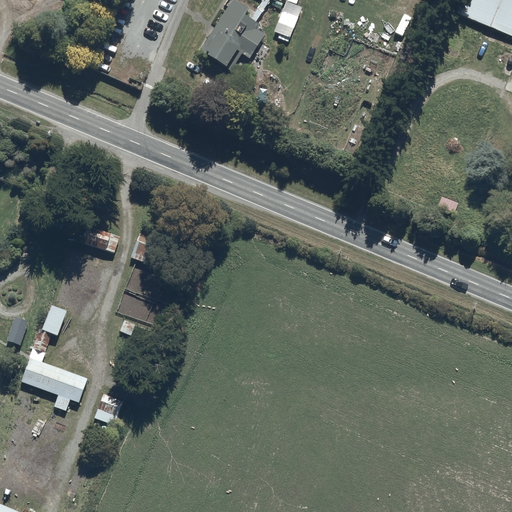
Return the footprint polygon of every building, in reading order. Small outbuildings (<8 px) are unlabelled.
[(511,0),(464,0),(457,17),(511,39),(511,0)] [(265,38),(258,33),(261,28),(246,19),(250,12),(233,2),(201,55),(210,61),(209,63),(228,74),(240,53),(252,60),(265,38)] [(275,35),(291,41),(303,11),(287,5),(275,35)] [(457,202),(441,196),(437,206),(453,212),(457,202)] [(81,240),(114,252),(119,237),(86,225),(81,240)] [(142,226),(130,257),(156,266),(167,236),(142,226)] [(41,328),(57,334),(66,309),(50,304),(41,328)] [(6,340),(20,344),(27,321),(14,317),(6,340)] [(124,319),(119,331),(130,336),(135,325),(124,319)] [(21,381),(58,394),(54,406),(65,410),(70,398),(78,402),(87,377),(30,357),(21,381)] [(122,400),(104,393),(94,417),(113,425),(122,400)] [(0,511),(22,511),(0,502),(0,511)]
